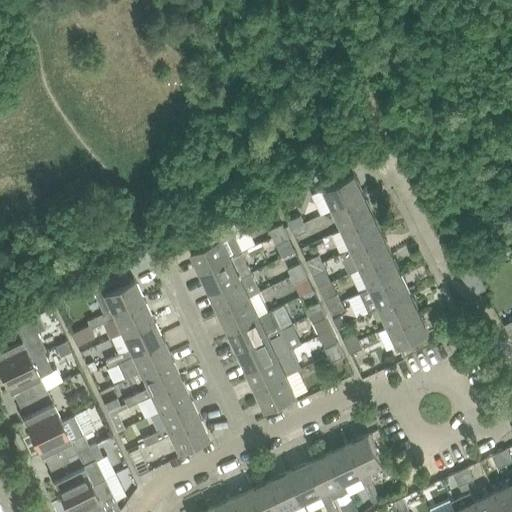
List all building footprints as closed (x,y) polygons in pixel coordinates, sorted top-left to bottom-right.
[(325,187),(335,207),(365,193),(355,173),(325,187)] [(374,213),(365,193),(335,207),(344,227),(374,213)] [(383,232),(374,213),(344,227),(353,246),(383,232)] [(304,221),(301,214),(289,219),(293,227),(304,221)] [(308,228),(304,221),(293,227),(296,234),(308,228)] [(202,270),(232,255),(245,249),(232,222),(205,235),(208,242),(192,249),(202,270)] [(270,228),(274,236),(287,230),(283,222),(270,228)] [(290,237),(287,230),(274,236),(277,243),(290,237)] [(392,252),(383,232),(353,246),(342,252),(351,271),(362,266),(392,252)] [(242,276),(252,271),(242,250),(232,255),(202,270),(211,289),(241,275),(242,276)] [(402,271),(392,252),(362,266),(371,285),(402,271)] [(307,259),(311,266),(323,261),(319,253),(307,259)] [(326,268),(323,261),(311,266),(314,274),(326,268)] [(289,268),(292,275),(305,269),(302,262),(289,268)] [(144,297),(134,277),(130,279),(123,264),(97,276),(100,284),(94,287),(105,311),(112,308),(114,311),(144,297)] [(308,277),(305,269),(292,275),(296,282),(308,277)] [(250,295),(251,295),(261,290),(252,271),(242,276),(241,275),(211,289),(220,309),(250,295)] [(411,291),(402,271),(371,285),(361,291),(370,310),(381,305),(411,291)] [(420,310),(411,291),(381,305),(390,325),(420,310)] [(326,298),(329,305),(342,300),(338,292),(326,298)] [(260,314),(251,295),(250,295),(220,309),(229,328),(260,314)] [(123,331),(153,317),(144,297),(114,311),(112,308),(105,311),(100,313),(103,321),(116,315),(123,331)] [(333,313),(345,306),(342,300),(329,305),(333,313)] [(307,307),(311,314),(323,308),(320,301),(307,307)] [(274,308),(260,315),(260,314),(229,328),(239,348),(283,327),(274,308)] [(323,308),(311,314),(320,334),(332,328),(323,308)] [(430,331),(420,310),(390,325),(399,345),(430,331)] [(0,367),(1,370),(44,350),(46,349),(38,331),(45,327),(39,313),(5,329),(11,342),(0,347),(0,367)] [(103,321),(100,313),(87,319),(91,327),(101,322),(103,321)] [(162,336),(153,317),(123,331),(131,347),(132,350),(162,336)] [(248,367),(292,347),(302,342),(293,322),(283,327),(239,348),(248,367)] [(348,344),(360,338),(357,332),(345,338),(348,344)] [(172,356),(162,336),(132,350),(131,347),(118,352),(122,360),(117,362),(125,378),(142,370),(172,356)] [(364,345),(360,338),(348,344),(351,351),(364,345)] [(325,346),(329,353),(342,347),(338,340),(325,346)] [(301,366),(292,347),(248,367),(257,387),(287,373),(301,366)] [(345,355),(342,347),(329,353),(332,361),(345,355)] [(47,387),(41,374),(53,369),(44,350),(1,370),(11,389),(30,380),(36,393),(47,387)] [(122,360),(118,352),(106,358),(110,366),(122,360)] [(181,375),(172,356),(142,370),(149,386),(148,386),(150,390),(181,375)] [(297,393),(287,373),(257,387),(267,407),(297,393)] [(190,395),(181,375),(150,390),(148,386),(137,392),(140,399),(153,393),(160,409),(190,395)] [(62,419),(47,387),(36,393),(42,405),(23,415),(32,434),(62,419)] [(140,399),(137,392),(124,397),(128,405),(140,399)] [(199,414),(190,395),(160,409),(167,425),(169,428),(199,414)] [(90,445),(74,413),(62,419),(32,434),(41,453),(61,443),(67,456),(78,451),(90,445)] [(209,435),(199,414),(169,428),(167,425),(155,430),(159,438),(171,432),(179,449),(209,435)] [(146,444),(159,438),(155,430),(143,436),(146,444)] [(370,432),(349,441),(364,471),(360,473),(366,485),(373,482),(368,470),(384,462),(370,432)] [(364,471),(349,441),(330,450),(344,481),(360,473),(364,471)] [(63,497),(105,477),(96,458),(103,455),(97,442),(91,444),(67,456),(73,468),(54,478),(63,497)] [(511,459),(511,455),(508,447),(500,450),(506,463),(511,459)] [(330,450),(310,460),(324,490),(320,492),(326,504),(334,500),(328,488),(344,481),(330,450)] [(506,463),(500,450),(493,454),(499,466),(506,463)] [(305,499),(320,492),(324,490),(310,460),(291,469),(305,499)] [(474,478),(469,465),(461,468),(467,481),(474,478)] [(467,481),(461,468),(454,472),(460,485),(467,481)] [(305,499),(291,469),(271,478),(285,509),(281,510),(282,511),(291,511),(289,507),(305,499)] [(112,511),(120,508),(111,490),(105,477),(63,497),(70,511),(80,511),(83,511),(112,511)] [(285,509),(271,478),(251,487),(263,511),(282,511),(281,510),(285,509)] [(511,511),(511,481),(495,490),(505,511),(511,511)] [(379,494),(373,482),(366,485),(372,498),(379,494)] [(263,511),(251,487),(232,497),(239,511),(263,511)] [(481,511),(476,499),(471,490),(452,499),(456,508),(457,511),(481,511)] [(505,511),(495,490),(476,499),(481,511),(505,511)] [(417,505),(411,492),(404,495),(410,508),(417,505)] [(410,508),(404,495),(396,499),(402,511),(410,508)] [(239,511),(232,497),(212,506),(215,511),(239,511)] [(339,511),(334,500),(326,504),(329,511),(339,511)]
